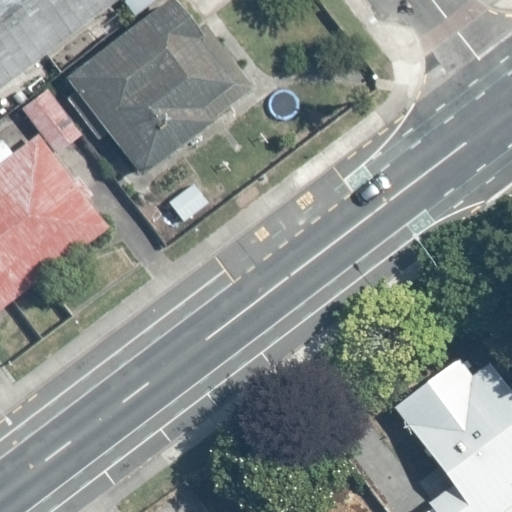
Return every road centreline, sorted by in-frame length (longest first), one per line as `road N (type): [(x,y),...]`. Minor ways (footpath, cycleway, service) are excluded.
road 1 (tertiary): [(511,111),(0,499)]
road 2 (residential): [(511,103),(430,0)]
